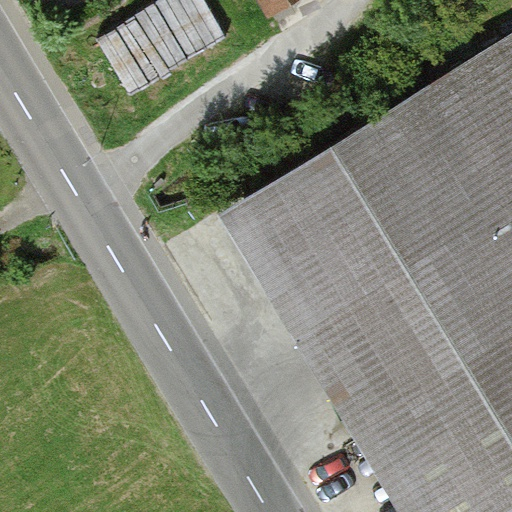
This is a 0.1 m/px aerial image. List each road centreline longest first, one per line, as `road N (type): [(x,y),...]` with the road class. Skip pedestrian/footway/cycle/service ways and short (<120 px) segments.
road 1 (tertiary): [(0,65),(270,511)]
road 2 (track): [(83,200),(354,0)]
